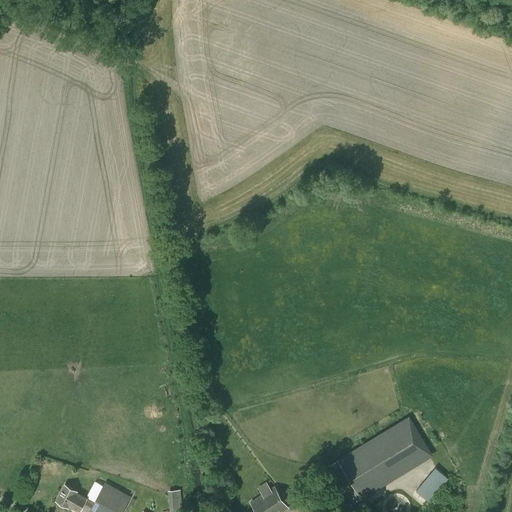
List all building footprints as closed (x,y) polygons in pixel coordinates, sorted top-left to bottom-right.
[(409,414),(331,462),(339,474),(346,470),(348,474),(339,479),(343,487),(345,486),(353,498),(431,451),(409,414)] [(432,500),(452,477),(439,466),(419,489),(432,500)] [(90,511),(89,511),(121,511),(130,496),(105,483),(95,502),(76,492),(77,491),(65,484),(56,500),(68,507),(69,506),(80,511),(82,507),(90,511)] [(323,485),(308,494),(316,508),(331,499),(323,485)] [(281,511),(289,507),(275,486),(250,502),(256,511),(281,511)] [(168,491),(170,511),(182,510),(181,489),(168,491)]
